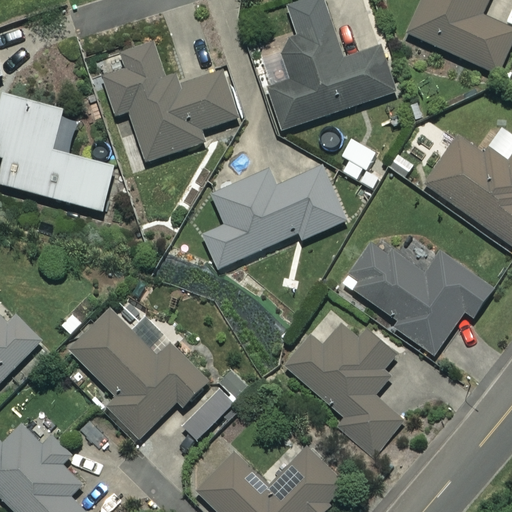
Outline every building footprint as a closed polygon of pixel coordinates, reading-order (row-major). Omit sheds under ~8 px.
[(422,0),(410,28),(501,68),(511,42),(511,26),(483,14),(489,0),(422,0)] [(343,58),(328,13),(288,27),(295,47),(283,51),(293,79),(268,87),(283,130),(393,92),(377,46),(343,58)] [(167,88),(152,44),(123,54),(128,68),(103,77),(116,116),(129,112),(146,162),(206,143),(202,130),(239,118),(223,70),(167,88)] [(68,116),(7,100),(0,124),(0,149),(4,151),(1,163),(7,164),(0,189),(106,217),(118,172),(57,156),(68,116)] [(511,156),(508,162),(463,130),(425,183),(511,245),(511,156)] [(375,186),(383,172),(372,166),(378,153),(351,139),(341,157),(364,170),(360,178),(375,186)] [(350,218),(324,164),(276,186),(268,169),(212,195),(227,226),(203,237),(219,270),(298,233),(302,240),(350,218)] [(425,275),(379,242),(349,286),(397,320),(393,325),(434,354),(464,312),(473,318),(494,288),(441,251),(425,275)] [(157,357),(111,309),(70,349),(116,396),(106,406),(138,439),(177,401),(182,406),(208,381),(171,343),(157,357)] [(9,323),(0,314),(0,382),(38,344),(13,319),(9,323)] [(362,343),(345,328),(325,350),(314,339),(287,370),(346,422),(339,430),(374,461),(407,424),(379,400),(395,381),(388,374),(401,360),(370,334),(362,343)] [(40,443),(16,420),(0,436),(0,496),(16,511),(86,511),(70,495),(82,483),(61,462),(69,453),(49,433),(40,443)] [(321,511),(347,487),(309,448),(269,487),(234,452),(197,488),(219,511),(321,511)]
